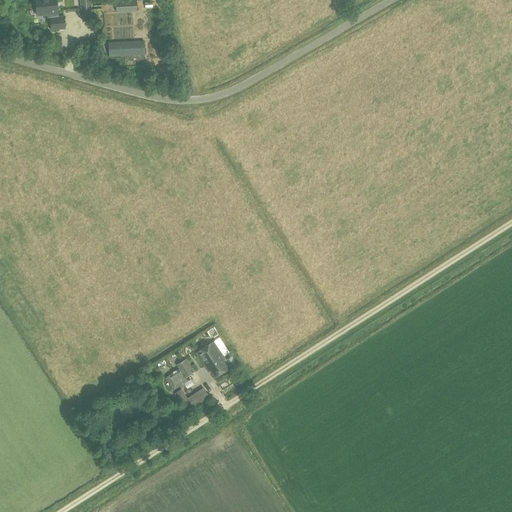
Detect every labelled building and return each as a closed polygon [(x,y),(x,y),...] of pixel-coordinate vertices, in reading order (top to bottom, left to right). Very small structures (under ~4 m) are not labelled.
[(47,15),(58,14),(56,0),(35,0),(37,16),(47,15)] [(93,20),(92,9),(91,0),(80,0),(83,21),(93,20)] [(117,12),(136,11),(135,0),(132,0),(116,1),(117,12)] [(58,16),(58,14),(47,15),(47,18),(50,18),(51,29),(65,28),(64,16),(58,16)] [(109,57),(145,55),(144,40),(108,42),(109,57)] [(213,342),(197,353),(208,370),(209,369),(214,377),(228,368),(224,361),(225,360),(213,342)] [(176,365),(179,369),(165,378),(173,390),(187,381),(185,378),(194,371),(186,359),(176,365)] [(231,369),(238,379),(246,373),(239,364),(231,369)] [(209,399),(205,392),(202,387),(188,397),(191,402),(195,408),(209,399)]
